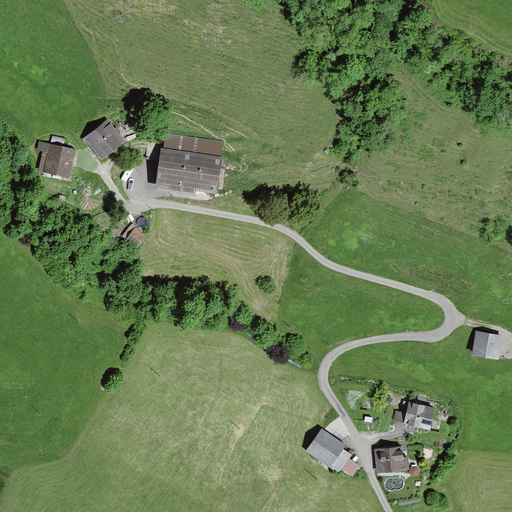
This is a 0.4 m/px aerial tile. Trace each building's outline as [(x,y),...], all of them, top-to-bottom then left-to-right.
[(109,124),(87,143),(103,161),(125,143),(109,124)] [(223,145),(159,139),(155,187),(219,193),(223,145)] [(75,150),(40,144),(38,153),(49,155),(46,172),(70,176),(75,150)] [(135,226),(125,239),(136,247),(145,234),(135,226)] [(505,337),(475,333),(472,354),(502,358),(505,337)] [(436,409),(404,404),(400,428),(432,433),(436,409)] [(319,423),(302,443),(331,468),(348,448),(319,423)] [(400,442),(375,444),(377,471),(412,470),(412,456),(401,457),(400,442)]
